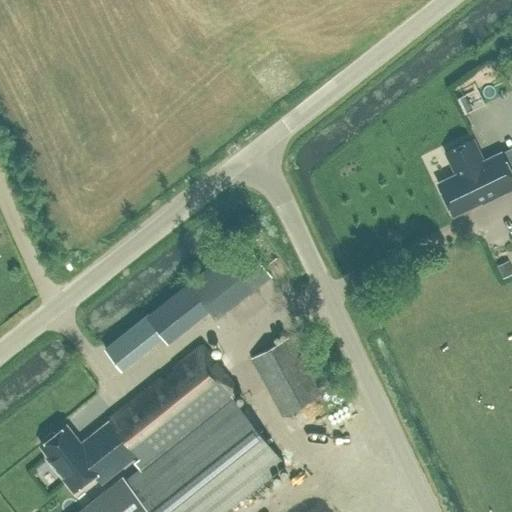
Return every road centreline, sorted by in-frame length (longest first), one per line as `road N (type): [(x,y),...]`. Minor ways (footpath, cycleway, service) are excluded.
road 1 (unclassified): [(431,511),(257,149)]
road 2 (unclassified): [(0,353),(257,149)]
road 3 (unclassified): [(257,149),(446,0)]
road 4 (unknown): [(387,419),(256,511)]
